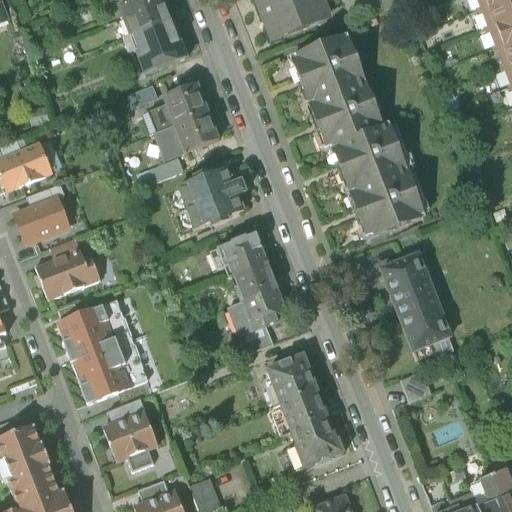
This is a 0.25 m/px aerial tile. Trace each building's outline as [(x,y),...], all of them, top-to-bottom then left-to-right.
[(145,0),(120,10),(126,25),(131,40),(172,24),(167,9),(166,10),(161,0),(145,0)] [(257,0),(274,43),(327,22),(317,0),(257,0)] [(371,0),(378,16),(399,8),(395,0),(371,0)] [(511,0),(476,0),(482,13),(511,1),(511,0)] [(511,1),(482,13),(489,33),(511,23),(511,1)] [(511,23),(489,33),(497,52),(511,46),(511,23)] [(172,24),(131,40),(137,54),(146,78),(186,62),(180,47),(181,46),(172,24)] [(124,43),(131,40),(126,25),(118,28),(124,43)] [(129,57),(137,54),(131,40),(124,43),(129,57)] [(316,118),(329,152),(388,130),(387,129),(381,131),(346,41),(294,61),(294,62),(287,65),(285,68),(287,74),(291,76),(299,73),(312,107),(308,108),(306,112),(308,117),(312,119),(316,118)] [(511,46),(497,52),(505,71),(511,68),(511,46)] [(166,109),(174,129),(209,117),(197,86),(163,99),(166,109)] [(152,89),(127,99),(133,113),(158,102),(152,89)] [(148,115),(156,137),(174,129),(166,109),(148,115)] [(219,144),(209,117),(174,129),(185,157),(219,144)] [(185,157),(174,129),(156,137),(167,164),(185,157)] [(423,221),(388,130),(329,152),(330,153),(336,151),(349,185),(345,186),(344,190),(346,196),(349,197),(353,196),(366,229),(358,232),(357,236),(359,242),(363,244),(370,241),(371,241),(423,221)] [(40,148),(4,163),(0,164),(0,177),(0,178),(8,196),(52,178),(51,176),(63,171),(52,146),(41,150),(40,148)] [(147,174),(153,188),(182,176),(177,162),(147,174)] [(142,192),(153,188),(147,174),(145,168),(134,172),(142,192)] [(178,193),(194,234),(211,227),(212,231),(228,225),(227,221),(244,214),(238,199),(246,196),(241,185),(234,188),(228,173),(211,180),(209,176),(194,182),(195,186),(178,193)] [(26,201),(31,213),(57,203),(64,200),(60,189),(26,201)] [(31,213),(15,219),(26,248),(68,232),(57,203),(31,213)] [(233,280),(237,278),(267,267),(260,250),(261,250),(256,238),(246,242),(246,241),(230,247),(230,248),(218,253),(225,272),(230,271),(233,280)] [(49,253),(54,264),(80,254),(75,243),(49,253)] [(217,275),(225,272),(218,253),(210,256),(217,275)] [(35,272),(48,305),(100,285),(90,259),(83,262),(80,254),(54,264),(35,272)] [(415,355),(418,364),(434,358),(430,349),(450,341),(419,259),(382,273),(413,355),(415,355)] [(237,278),(247,304),(277,293),(278,292),(268,266),(267,267),(237,278)] [(0,289),(0,315),(9,312),(0,289)] [(288,322),(277,293),(247,304),(243,306),(254,335),(265,331),(280,325),(288,322)] [(62,325),(56,328),(64,345),(62,346),(63,347),(64,347),(71,365),(70,365),(70,367),(72,366),(81,389),(79,390),(87,408),(118,396),(147,385),(115,304),(79,319),(62,325)] [(239,341),(254,335),(243,306),(228,312),(239,341)] [(58,314),(62,325),(79,319),(74,308),(58,314)] [(247,343),(253,358),(272,351),(265,331),(254,335),(256,340),(247,343)] [(455,355),(450,341),(430,349),(434,358),(435,362),(455,355)] [(268,373),(281,407),(316,394),(303,360),(268,373)] [(399,384),(409,407),(431,398),(421,375),(399,384)] [(281,407),(292,435),(328,421),(322,406),(322,407),(316,394),(281,407)] [(107,416),(112,429),(144,416),(145,417),(146,416),(140,403),(107,416)] [(126,462),(132,477),(154,469),(148,454),(158,450),(145,417),(144,416),(112,429),(103,433),(117,466),(126,462)] [(0,429),(0,442),(33,430),(28,419),(10,426),(0,429)] [(328,421),(292,435),(291,436),(297,450),(295,451),(303,473),(344,457),(338,442),(337,443),(328,421)] [(34,430),(33,430),(0,442),(0,464),(0,465),(1,467),(4,465),(11,482),(7,483),(8,484),(18,511),(71,511),(64,494),(59,496),(49,470),(50,469),(42,448),(41,449),(34,430)] [(297,475),(303,473),(295,451),(289,453),(297,475)] [(0,481),(2,487),(8,484),(7,483),(11,482),(4,465),(1,467),(0,465),(0,481)] [(455,473),(458,482),(464,479),(460,470),(455,473)] [(492,479),(501,503),(511,499),(511,493),(504,474),(492,479)] [(479,484),(481,488),(489,508),(501,503),(492,479),(479,484)] [(481,488),(479,484),(468,488),(469,493),(481,488)] [(138,495),(143,508),(169,498),(164,485),(138,495)] [(193,496),(198,511),(221,511),(212,488),(193,496)] [(476,511),(479,511),(489,508),(481,488),(469,493),(471,499),(472,502),(476,511)] [(134,511),(181,511),(175,495),(169,498),(143,508),(134,511)] [(449,508),(450,511),(452,511),(457,510),(457,511),(472,511),(476,511),(472,502),(471,499),(449,508)] [(511,511),(511,499),(501,503),(504,511),(511,511)] [(315,511),(350,511),(345,500),(315,511)] [(504,511),(501,503),(489,508),(479,511),(504,511)]
